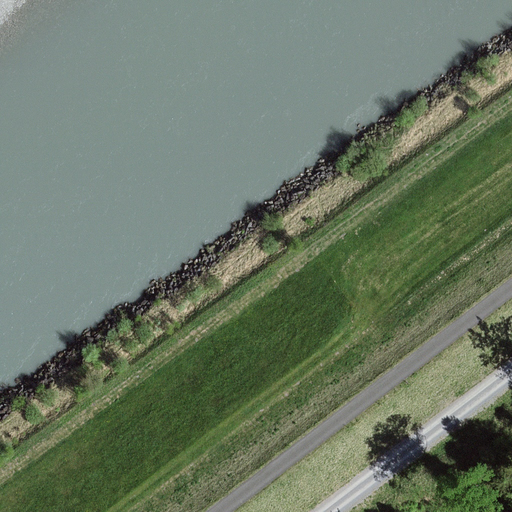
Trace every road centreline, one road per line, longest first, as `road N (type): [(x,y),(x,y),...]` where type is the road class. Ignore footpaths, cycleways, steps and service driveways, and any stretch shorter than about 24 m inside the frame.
road 1 (track): [(511,289),(221,511)]
road 2 (track): [(324,511),(511,367)]
